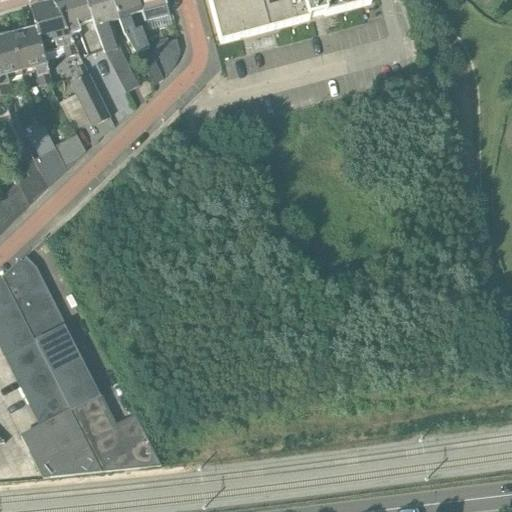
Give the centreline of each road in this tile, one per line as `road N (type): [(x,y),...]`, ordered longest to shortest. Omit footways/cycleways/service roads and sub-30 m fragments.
road 1 (residential): [(187,0),(196,67),(0,257)]
road 2 (tertiary): [(392,511),(511,497)]
